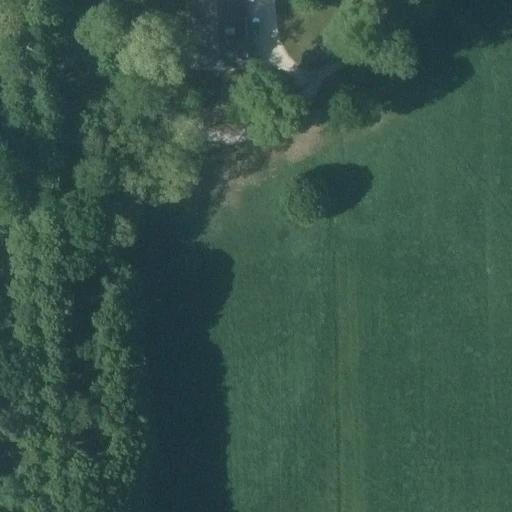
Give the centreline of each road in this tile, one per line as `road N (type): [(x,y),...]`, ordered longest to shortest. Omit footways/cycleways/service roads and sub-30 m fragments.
road 1 (track): [(53,511),(25,0)]
road 2 (track): [(108,0),(164,101),(209,134),(253,132),(309,96),(374,26),(385,0)]
